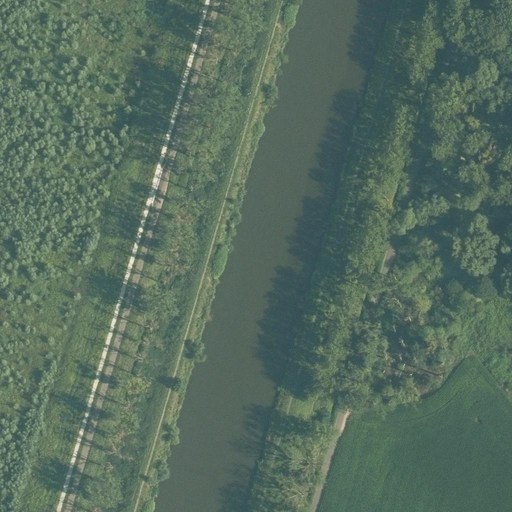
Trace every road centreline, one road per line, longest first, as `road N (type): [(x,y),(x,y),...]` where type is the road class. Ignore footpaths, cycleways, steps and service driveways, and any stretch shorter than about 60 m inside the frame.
road 1 (tertiary): [(311,511),(465,0)]
road 2 (unclassified): [(67,511),(217,0)]
